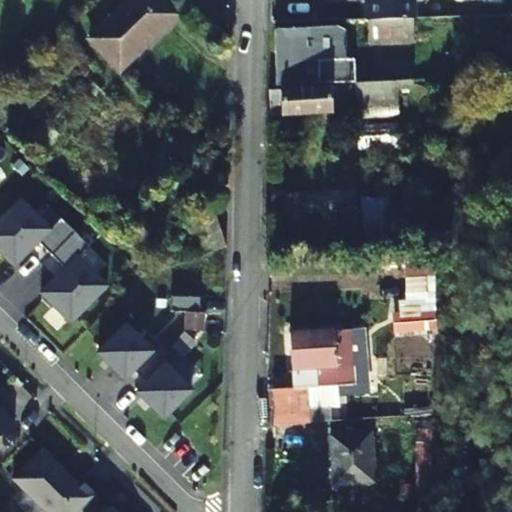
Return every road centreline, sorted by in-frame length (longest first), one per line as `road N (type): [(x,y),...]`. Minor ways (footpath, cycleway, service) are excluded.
road 1 (residential): [(250,0),(243,511)]
road 2 (residential): [(196,511),(0,316)]
